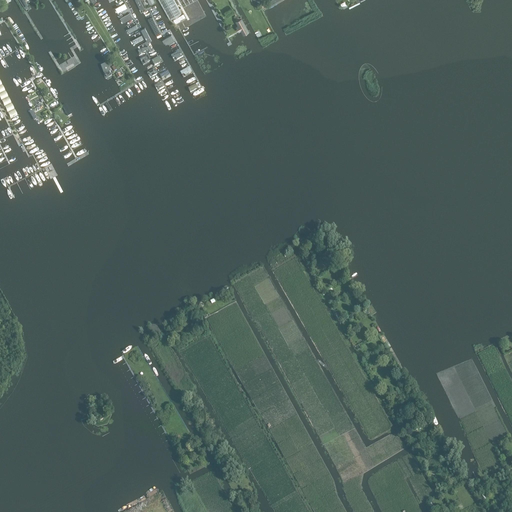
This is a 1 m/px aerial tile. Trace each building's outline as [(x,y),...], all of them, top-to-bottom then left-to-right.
[(135,0),(140,9),(143,8),(139,0),(135,0)] [(158,0),(170,20),(182,13),(174,0),(158,0)] [(118,12),(126,8),(124,4),(115,8),(118,12)] [(123,22),(132,18),(129,14),(121,18),(123,22)] [(157,38),(161,35),(152,17),(148,20),(157,38)] [(241,18),(240,18),(239,19),(240,19),(236,21),(236,22),(238,26),(236,27),(238,31),(240,30),(241,31),(243,34),(248,32),(241,18)] [(162,40),(165,45),(174,40),(171,35),(162,40)] [(172,56),(174,62),(183,57),(180,51),(172,56)] [(150,61),(147,56),(140,60),(143,65),(150,61)] [(152,61),(155,66),(162,62),(160,57),(152,61)] [(107,64),(101,66),(105,75),(106,75),(106,77),(108,77),(111,76),(112,75),(107,64)] [(183,77),(192,72),(189,68),(181,72),(183,77)] [(157,74),(155,70),(148,74),(150,78),(157,74)] [(160,76),(163,81),(170,76),(168,71),(160,76)] [(135,85),(143,98),(148,95),(140,82),(135,85)] [(157,91),(164,87),(162,83),(155,87),(157,91)] [(190,92),(200,87),(198,84),(188,89),(190,92)] [(62,106),(68,116),(71,114),(66,104),(62,106)]
